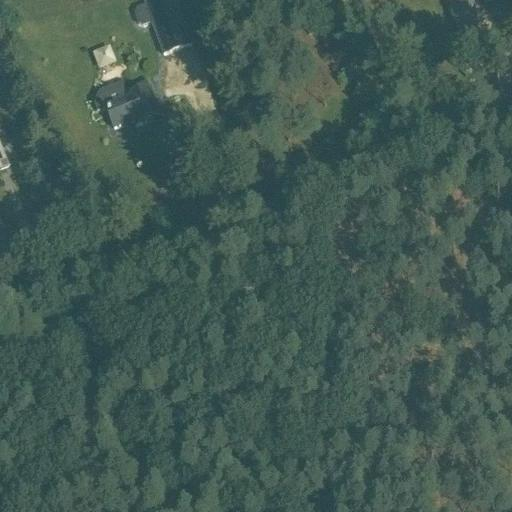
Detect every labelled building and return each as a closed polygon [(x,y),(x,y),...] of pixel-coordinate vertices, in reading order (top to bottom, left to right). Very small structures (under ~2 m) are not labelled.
[(193,47),(176,0),(157,0),(145,5),(146,7),(136,10),(134,15),(138,26),(144,29),(152,26),(163,57),(193,47)] [(455,24),(476,19),(471,0),(447,0),(454,24),(455,24)] [(478,29),(476,19),(455,24),(457,34),(478,29)] [(95,66),(105,90),(124,83),(114,58),(95,66)] [(156,104),(149,84),(133,90),(124,86),(99,94),(93,104),(97,114),(106,110),(114,131),(135,123),(137,128),(165,117),(160,103),(156,104)] [(252,137),(237,140),(242,166),(258,162),(252,137)] [(0,173),(5,171),(9,170),(0,146),(0,173)]
